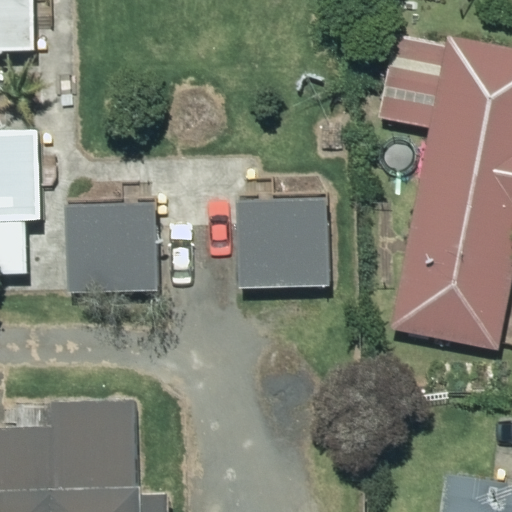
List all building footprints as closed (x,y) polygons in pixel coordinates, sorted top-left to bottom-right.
[(0,0),(0,54),(42,54),(40,0),(0,0)] [(400,37),(382,118),(437,130),(399,328),(502,349),(511,300),(511,47),(455,36),(452,48),(400,37)] [(0,131),(0,275),(33,275),(32,222),(46,222),(43,130),(0,131)] [(366,161),(366,183),(392,182),(392,160),(366,161)] [(334,200),(242,203),(245,288),(336,285),(334,200)] [(161,206),(71,208),(72,292),(163,291),(161,206)] [(56,428),(0,429),(0,511),(148,511),(148,493),(144,493),(139,400),(56,402),(56,428)] [(511,511),(511,486),(453,476),(446,511),(511,511)]
